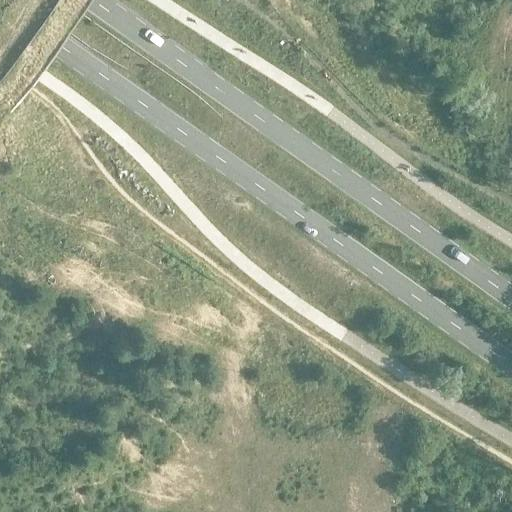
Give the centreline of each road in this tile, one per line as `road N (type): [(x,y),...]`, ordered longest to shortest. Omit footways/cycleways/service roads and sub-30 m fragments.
road 1 (primary): [(0,2),(511,363)]
road 2 (primary): [(511,300),(91,0)]
